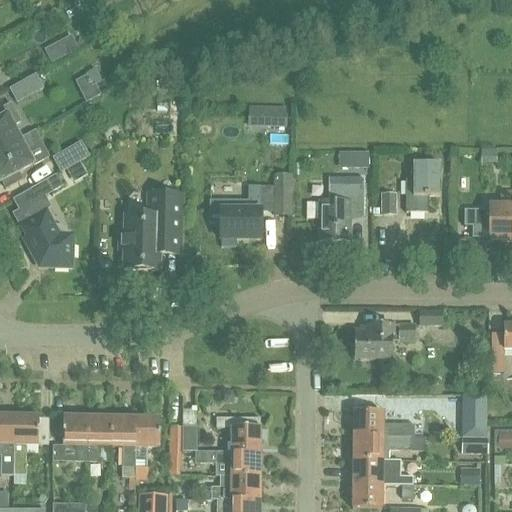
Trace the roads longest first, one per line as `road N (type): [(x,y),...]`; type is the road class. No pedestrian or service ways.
road 1 (residential): [(0,335),(159,332),(304,293)]
road 2 (residential): [(304,511),(304,293)]
road 3 (residential): [(511,293),(304,293)]
